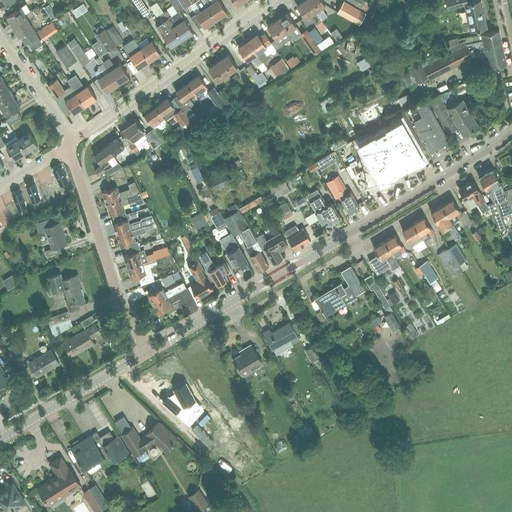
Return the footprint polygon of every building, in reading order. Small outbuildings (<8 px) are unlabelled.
[(146,0),(144,2),(149,10),(155,6),(151,0),(146,0)] [(179,10),(184,7),(179,0),(169,0),(177,11),(172,15),(168,9),(164,11),(174,26),(182,39),(194,32),(185,18),(179,10)] [(197,0),(198,0),(195,2),(200,10),(196,13),(199,18),(204,27),(206,26),(208,28),(211,25),(211,23),(210,23),(216,19),(207,6),(203,0),(197,0)] [(203,0),(207,6),(216,19),(227,12),(222,3),(219,0),(203,0)] [(316,24),(322,20),(308,0),(304,0),(297,5),(306,18),(310,15),(316,24)] [(322,0),(308,0),(322,20),(328,16),(321,7),(326,4),(322,0)] [(367,13),(345,0),(338,12),(361,25),(367,13)] [(373,5),(364,0),(348,0),(368,12),(373,5)] [(467,0),(445,0),(447,6),(464,2),(471,29),(487,26),(481,0),(470,0),(468,0),(467,0)] [(84,11),(89,8),(86,3),(80,6),(81,7),(78,8),(81,12),(83,10),(84,11)] [(15,10),(7,16),(13,26),(34,13),(39,10),(36,6),(32,8),(30,10),(26,4),(22,6),(15,10)] [(174,26),(164,11),(160,14),(164,20),(157,25),(162,33),(171,46),(182,39),(174,26)] [(287,12),(277,19),(293,40),(298,37),(292,29),(297,25),(287,12)] [(34,13),(13,26),(19,36),(21,35),(24,40),(26,44),(29,42),(35,38),(37,37),(38,36),(39,36),(36,32),(33,28),(31,23),(38,19),(34,13)] [(117,23),(121,28),(126,24),(123,19),(117,23)] [(277,39),(280,43),(284,41),(287,45),(293,40),(277,19),(268,26),(277,39)] [(126,24),(136,39),(139,37),(130,21),(126,24)] [(325,26),(330,36),(337,33),(332,22),(325,26)] [(106,52),(116,45),(106,29),(105,30),(102,24),(95,29),(98,33),(95,35),(106,52)] [(106,29),(116,45),(123,40),(113,25),(106,29)] [(308,31),(320,49),(332,40),(329,35),(323,40),(315,27),(308,31)] [(306,29),(300,34),(314,54),(321,49),(306,29)] [(472,35),(473,41),(466,43),(465,40),(458,43),(447,48),(437,53),(428,57),(426,58),(424,58),(426,61),(422,63),(421,62),(409,68),(417,83),(429,77),(429,79),(443,72),(463,62),(474,56),(481,54),(481,58),(487,56),(486,51),(503,47),(499,29),(472,35)] [(248,40),(263,61),(269,58),(263,49),(267,46),(272,42),(265,33),(260,36),(258,33),(248,40)] [(29,42),(28,42),(32,49),(42,43),(37,37),(35,38),(29,42)] [(447,48),(458,43),(457,37),(445,40),(447,48)] [(161,53),(155,45),(152,40),(141,47),(150,61),(161,53)] [(257,66),(258,65),(263,61),(248,40),(238,47),(248,60),(251,57),(257,66)] [(71,47),(82,65),(90,60),(78,42),(71,47)] [(282,53),(285,50),(279,42),(275,46),(282,53)] [(82,65),(71,47),(70,48),(67,43),(56,51),(66,67),(78,59),(82,65)] [(138,68),(150,61),(141,47),(130,55),(138,68)] [(474,56),(463,62),(464,66),(478,62),(478,68),(489,66),(490,68),(507,64),(503,47),(486,51),(487,56),(481,58),(481,54),(474,56)] [(428,57),(437,53),(435,48),(428,51),(428,52),(427,53),(428,57)] [(238,67),(234,62),(229,54),(219,61),(228,74),(238,67)] [(291,68),(300,61),(296,56),(294,57),(293,55),(286,61),(291,68)] [(107,91),(118,84),(109,70),(103,61),(99,56),(95,59),(100,65),(98,66),(103,74),(98,78),(107,91)] [(121,63),(115,67),(109,58),(103,61),(109,70),(118,84),(129,76),(121,63)] [(290,69),(282,58),(270,66),(277,76),(284,71),(285,73),(290,69)] [(230,78),(228,74),(219,61),(209,68),(218,81),(222,78),(228,87),(229,86),(231,89),(235,86),(233,83),(234,82),(231,77),(230,78)] [(245,68),(251,76),(251,75),(260,87),(267,82),(265,81),(268,79),(262,71),(258,74),(251,64),(245,68)] [(77,92),(85,105),(97,98),(88,85),(82,88),(77,80),(75,81),(66,68),(64,67),(61,69),(72,85),(73,88),(76,92),(77,92)] [(412,82),(406,70),(398,74),(404,86),(412,82)] [(236,74),(231,77),(234,82),(240,79),(236,74)] [(208,87),(205,83),(199,75),(188,83),(194,92),(196,95),(208,87)] [(73,88),(72,85),(64,90),(57,78),(48,84),(56,96),(55,97),(61,106),(67,103),(74,113),(85,105),(77,92),(76,92),(73,88)] [(194,92),(188,83),(176,91),(184,103),(191,99),(188,95),(194,92)] [(0,103),(14,95),(7,85),(0,89),(0,103)] [(218,109),(225,104),(214,87),(207,92),(218,109)] [(233,95),(230,96),(224,87),(218,91),(226,103),(232,99),(233,100),(240,94),(236,88),(231,92),(233,95)] [(454,87),(428,99),(448,133),(460,126),(445,103),(458,95),(454,87)] [(14,95),(0,103),(0,104),(6,114),(12,111),(20,106),(14,95)] [(458,95),(445,103),(460,126),(464,133),(478,124),(462,98),(461,99),(458,95)] [(168,97),(156,105),(162,114),(174,106),(168,97)] [(424,117),(414,122),(431,151),(443,144),(445,147),(451,143),(446,134),(426,100),(417,106),(424,117)] [(352,108),(357,123),(375,116),(370,102),(352,108)] [(197,117),(191,108),(192,108),(188,103),(182,108),(191,121),(197,117)] [(165,117),(162,114),(156,105),(145,114),(153,125),(154,127),(151,130),(160,143),(165,140),(159,131),(168,124),(164,118),(165,117)] [(191,121),(182,108),(175,112),(181,121),(186,128),(192,124),(191,122),(191,121)] [(10,124),(13,122),(22,117),(18,111),(6,119),(10,124)] [(373,135),(358,144),(381,183),(396,174),(395,173),(400,170),(399,167),(402,165),(403,168),(409,165),(410,166),(424,158),(401,118),(387,127),(387,128),(373,136),(373,135)] [(124,128),(120,131),(126,139),(126,140),(130,144),(134,151),(138,158),(145,153),(143,150),(141,151),(139,148),(138,148),(136,145),(133,141),(145,132),(142,128),(136,120),(124,128)] [(146,134),(147,137),(155,147),(160,143),(151,130),(146,134)] [(30,132),(21,137),(18,139),(26,152),(38,144),(30,132)] [(124,146),(124,145),(118,137),(107,146),(113,154),(124,146)] [(26,152),(18,139),(7,146),(15,159),(26,152)] [(130,144),(126,147),(130,154),(134,151),(130,144)] [(99,173),(105,169),(104,167),(110,162),(107,158),(113,154),(107,146),(95,154),(102,164),(96,169),(99,173)] [(176,161),(173,153),(165,157),(169,165),(176,161)] [(239,159),(225,166),(226,169),(235,165),(236,167),(241,165),(239,159)] [(322,159),(316,162),(320,167),(321,169),(326,166),(322,159)] [(316,162),(308,167),(312,172),(320,167),(316,162)] [(111,173),(121,167),(118,163),(108,169),(111,173)] [(68,181),(60,166),(54,169),(53,169),(61,184),(68,181)] [(493,168),(479,176),(484,185),(488,191),(493,188),(498,200),(496,201),(502,215),(511,211),(511,210),(510,205),(504,191),(502,184),(498,177),(499,176),(495,168),(493,169),(493,168)] [(224,173),(209,180),(214,190),(229,183),(224,173)] [(341,197),(344,203),(349,212),(360,206),(351,191),(348,194),(337,176),(327,181),(337,199),(341,197)] [(489,209),(487,204),(485,199),(473,180),(459,188),(466,199),(472,195),(477,204),(482,213),(489,209)] [(112,188),(102,191),(106,202),(124,196),(139,191),(135,181),(128,183),(130,188),(119,191),(118,186),(112,188)] [(40,198),(34,182),(27,185),(33,201),(33,200),(40,198)] [(19,209),(26,206),(20,190),(20,191),(13,193),(19,209)] [(124,196),(106,202),(110,214),(112,213),(113,218),(127,213),(125,209),(124,204),(135,200),(136,204),(144,201),(140,191),(139,191),(124,196)] [(321,194),(309,200),(322,222),(327,219),(330,223),(341,217),(336,208),(332,201),(327,204),(321,194)] [(261,195),(239,208),(242,213),(263,200),(261,195)] [(453,198),(442,205),(449,217),(453,223),(459,219),(458,217),(463,214),(453,198)] [(283,218),(293,214),(286,201),(277,206),(283,218)] [(496,201),(487,204),(489,209),(501,230),(507,228),(502,215),(496,201)] [(231,214),(224,217),(234,235),(240,231),(248,244),(245,246),(254,262),(259,270),(269,265),(260,250),(263,248),(256,237),(255,237),(235,203),(228,208),(231,214)] [(454,224),(453,223),(449,217),(442,205),(431,212),(443,231),(454,224)] [(190,223),(201,219),(197,208),(185,212),(190,223)] [(220,211),(213,215),(220,227),(227,224),(220,211)] [(115,223),(113,223),(117,234),(135,229),(152,223),(154,223),(152,215),(141,218),(142,219),(130,223),(128,218),(130,218),(129,213),(127,213),(113,218),(115,223)] [(424,216),(413,223),(425,241),(432,237),(430,234),(434,232),(424,216)] [(49,218),(35,223),(39,234),(46,231),(52,248),(45,250),(47,256),(61,252),(59,246),(67,243),(60,221),(52,224),(49,218)] [(135,229),(117,234),(121,246),(128,243),(129,248),(139,244),(138,240),(136,241),(134,235),(146,231),(147,232),(151,231),(151,232),(154,231),(152,223),(135,229)] [(424,242),(425,241),(413,223),(402,229),(412,246),(418,243),(423,240),(424,242)] [(285,231),(290,240),(295,249),(311,240),(304,228),(299,230),(296,224),(285,231)] [(480,237),(476,230),(471,233),(475,240),(480,237)] [(256,237),(263,248),(264,251),(265,250),(273,263),(283,257),(279,250),(288,244),(283,236),(280,231),(267,238),(264,232),(256,237)] [(180,237),(187,251),(193,249),(186,234),(180,237)] [(396,234),(385,240),(392,253),(395,257),(405,250),(396,234)] [(227,249),(228,251),(227,252),(236,266),(247,259),(239,245),(234,235),(227,239),(231,246),(227,249)] [(374,247),(384,263),(387,261),(394,257),(395,257),(392,253),(385,240),(374,247)] [(447,248),(462,270),(468,267),(464,261),(466,260),(456,243),(447,248)] [(131,253),(124,255),(128,267),(156,257),(165,254),(163,248),(153,251),(154,253),(147,255),(145,249),(139,251),(139,250),(141,250),(139,244),(129,248),(131,253)] [(462,270),(447,248),(438,253),(453,278),(463,272),(462,270)] [(224,262),(215,267),(206,251),(199,255),(209,271),(217,285),(228,279),(225,273),(230,271),(224,262)] [(156,257),(128,267),(132,278),(139,276),(142,284),(151,281),(155,280),(150,267),(153,266),(153,265),(169,259),(173,257),(171,252),(170,252),(165,254),(156,257)] [(212,288),(207,279),(205,275),(207,273),(198,259),(188,265),(197,281),(191,285),(198,296),(212,288)] [(427,260),(419,265),(423,272),(437,292),(443,288),(436,278),(438,277),(427,260)] [(344,288),(341,282),(315,298),(316,299),(325,314),(344,303),(345,305),(358,297),(356,294),(365,289),(356,275),(351,267),(351,266),(351,265),(341,271),(342,272),(350,285),(344,288)] [(423,272),(419,265),(414,268),(419,275),(423,272)] [(12,281),(6,284),(9,289),(20,282),(15,273),(9,276),(12,281)] [(61,273),(51,277),(48,278),(53,292),(64,288),(68,299),(66,299),(70,311),(80,307),(78,302),(85,300),(79,283),(81,283),(78,274),(63,279),(61,273)] [(165,286),(174,282),(171,274),(161,279),(165,286)] [(372,274),(364,278),(371,290),(374,288),(388,313),(384,315),(392,330),(400,326),(389,305),(390,304),(386,298),(372,274)] [(402,285),(398,278),(393,281),(397,289),(398,288),(402,294),(405,292),(402,286),(402,285)] [(149,294),(154,304),(186,288),(183,282),(165,292),(162,287),(149,294)] [(186,288),(154,304),(160,315),(173,308),(171,303),(179,299),(181,303),(187,315),(198,309),(186,288)] [(386,298),(390,304),(390,305),(400,299),(395,291),(388,295),(389,297),(386,298)] [(451,304),(462,320),(474,312),(464,296),(451,304)] [(72,325),(67,311),(44,319),(47,326),(48,326),(49,330),(51,329),(54,335),(72,325)] [(450,317),(449,313),(437,320),(433,314),(432,315),(437,324),(450,317)] [(81,321),(84,326),(85,326),(87,325),(95,320),(92,315),(84,320),(82,321),(81,321)] [(458,319),(447,327),(450,331),(461,324),(458,319)] [(95,322),(85,328),(86,329),(64,342),(71,355),(94,342),(92,338),(101,333),(95,322)] [(264,332),(269,341),(273,349),(274,349),(277,354),(288,348),(287,346),(293,343),(293,342),(299,338),(290,322),(289,322),(271,332),(269,329),(270,329),(270,328),(263,332),(263,333),(264,332)] [(415,333),(411,326),(406,330),(410,336),(415,333)] [(58,334),(50,338),(54,345),(62,341),(58,334)] [(1,344),(10,360),(22,353),(13,337),(1,344)] [(262,362),(256,353),(251,344),(240,351),(241,353),(233,358),(242,373),(243,375),(244,375),(245,377),(247,380),(250,380),(254,378),(254,375),(253,373),(250,368),(262,362)] [(318,358),(312,347),(311,346),(305,349),(306,350),(312,361),(318,358)] [(29,362),(32,367),(37,376),(59,362),(51,349),(29,362)] [(0,386),(9,381),(0,365),(0,386)] [(190,380),(172,390),(173,391),(175,395),(171,398),(168,395),(157,401),(180,425),(209,408),(190,380)] [(334,398),(344,416),(349,413),(339,395),(334,398)] [(111,413),(114,425),(123,422),(120,411),(111,413)] [(135,455),(137,455),(140,460),(143,461),(148,458),(149,454),(145,449),(147,448),(146,447),(155,441),(165,451),(177,438),(158,420),(146,433),(150,436),(142,441),(133,426),(121,434),(135,455)] [(297,429),(304,441),(313,435),(306,424),(297,429)] [(91,435),(85,439),(88,444),(75,453),(80,460),(79,460),(80,462),(81,462),(86,470),(105,458),(105,457),(109,455),(113,461),(129,451),(119,435),(114,438),(112,434),(109,436),(107,432),(99,437),(98,436),(99,435),(97,431),(92,434),(93,435),(91,436),(91,435)] [(75,453),(88,444),(85,439),(72,447),(75,453)] [(38,487),(49,504),(70,491),(70,492),(81,485),(69,467),(68,467),(61,456),(50,463),(58,475),(55,477),(54,476),(52,478),(38,487)] [(142,482),(149,494),(157,490),(150,478),(142,482)] [(96,483),(88,488),(102,511),(104,511),(102,509),(112,503),(107,495),(104,497),(96,483)] [(19,511),(17,508),(25,503),(16,487),(13,488),(10,484),(0,490),(0,507),(3,511),(19,511)] [(102,511),(88,488),(82,491),(95,511),(102,511)] [(200,492),(189,499),(197,511),(198,511),(209,505),(200,492)]
